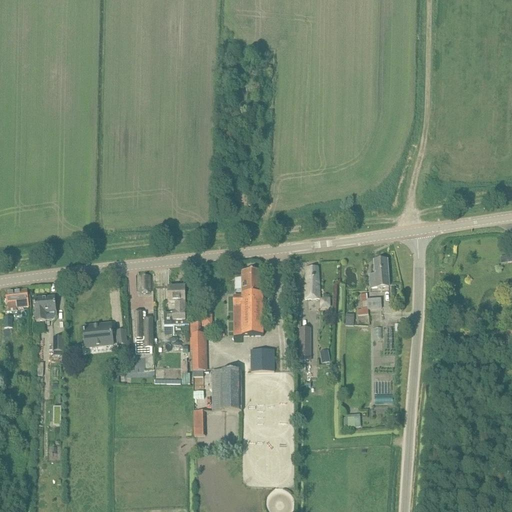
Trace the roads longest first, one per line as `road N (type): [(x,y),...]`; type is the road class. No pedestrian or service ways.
road 1 (tertiary): [(0,282),(419,230)]
road 2 (unclassified): [(404,511),(419,230)]
